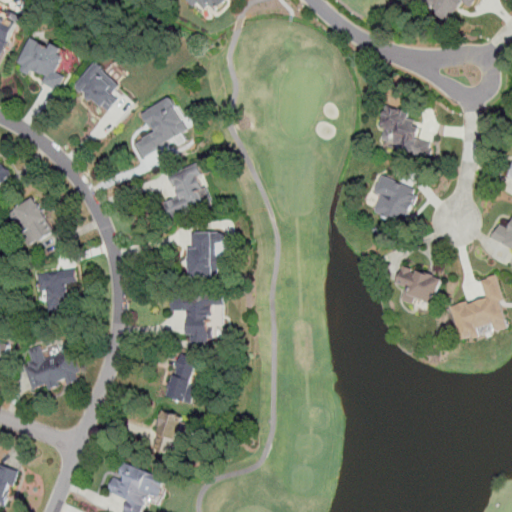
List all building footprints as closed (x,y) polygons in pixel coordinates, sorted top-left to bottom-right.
[(225,0),(226,1),(216,12),(210,6),(205,10),(198,3),(196,6),(189,0),(225,0)] [(473,0),(472,2),(474,4),(472,8),(464,3),(459,10),(458,9),(448,23),(435,14),(438,10),(429,4),(427,0),(473,0)] [(19,23),(14,35),(15,36),(9,50),(0,46),(0,12),(7,15),(6,18),(19,23)] [(41,44),(52,49),(54,44),(64,49),(61,55),(66,57),(59,73),(67,76),(60,92),(43,84),(47,75),(39,71),(37,73),(33,71),(31,75),(22,71),(25,63),(24,63),(35,40),(42,42),(41,44)] [(97,63),(100,65),(100,64),(106,70),(105,71),(122,87),(115,95),(120,100),(109,112),(96,100),(91,101),(88,99),(87,94),(86,92),(80,93),(77,90),(78,85),(77,85),(97,63)] [(172,97),(191,134),(144,158),(137,144),(144,140),(143,138),(158,130),(157,127),(151,129),(144,115),(150,112),(148,109),(172,97)] [(412,120),(411,126),(423,129),(421,141),(432,144),(431,150),(433,151),(431,158),(408,152),(406,154),(400,152),(398,148),(399,145),(392,143),(395,131),(388,129),(386,130),(381,128),(380,125),(381,121),(383,120),(384,120),(387,107),(411,112),(409,119),(412,120)] [(0,163),(11,172),(11,173),(12,174),(0,188),(0,163)] [(202,178),(205,187),(200,189),(205,200),(204,201),(206,206),(173,220),(166,204),(184,196),(180,186),(175,188),(170,177),(200,164),(205,176),(202,178)] [(416,197),(406,222),(394,217),(394,219),(376,212),(383,196),(376,193),(378,185),(381,183),(384,176),(416,190),(413,196),(416,197)] [(48,219),(47,220),(53,229),(30,245),(23,234),(31,228),(24,218),(17,222),(12,214),(35,199),(48,219)] [(511,248),(492,238),(496,230),(498,231),(501,225),(510,230),(511,226),(511,248)] [(223,244),(223,256),(227,257),(229,260),(228,263),(227,264),(226,266),(224,266),(224,277),(197,278),(197,269),(195,269),(195,258),(196,258),(196,249),(198,249),(197,233),(228,233),(231,237),(230,241),(227,244),(223,244)] [(412,273),(417,275),(419,269),(436,275),(436,277),(444,280),(436,303),(425,299),(424,301),(417,299),(415,304),(405,300),(409,287),(399,284),(405,266),(413,269),(412,273)] [(71,285),(71,291),(73,290),(74,303),(70,304),(70,310),(50,312),(48,291),(42,292),(40,274),(77,270),(79,284),(71,285)] [(502,302),(508,321),(496,325),(497,329),(495,333),(484,336),(482,335),(474,338),(474,337),(463,340),(453,307),(466,303),(466,305),(488,299),(483,282),(490,280),(490,278),(498,275),(506,301),(502,302)] [(231,296),(231,306),(219,306),(219,316),(217,316),(217,330),(221,330),(221,339),(217,339),(217,343),(197,343),(197,336),(194,336),(194,324),(196,324),(196,318),(192,318),(192,312),(177,311),(177,295),(231,296)] [(4,372),(0,370),(0,341),(13,346),(4,372)] [(48,360),(74,350),(82,373),(77,374),(80,382),(69,386),(67,380),(60,383),(62,387),(50,391),(48,385),(35,390),(27,369),(31,367),(29,363),(34,362),(29,351),(43,346),(48,360)] [(193,404),(169,397),(182,354),(200,359),(192,385),(199,387),(193,404)] [(186,436),(179,434),(176,444),(175,443),(172,454),(155,449),(160,434),(159,433),(162,423),(160,423),(164,411),(185,418),(184,423),(190,425),(186,436)] [(159,480),(158,483),(154,484),(151,492),(152,493),(144,511),(124,511),(129,499),(109,492),(114,478),(124,482),(126,476),(124,476),(129,464),(159,475),(158,477),(159,480)] [(21,472),(16,486),(12,484),(8,495),(11,496),(7,507),(0,505),(0,471),(2,465),(21,472)]
